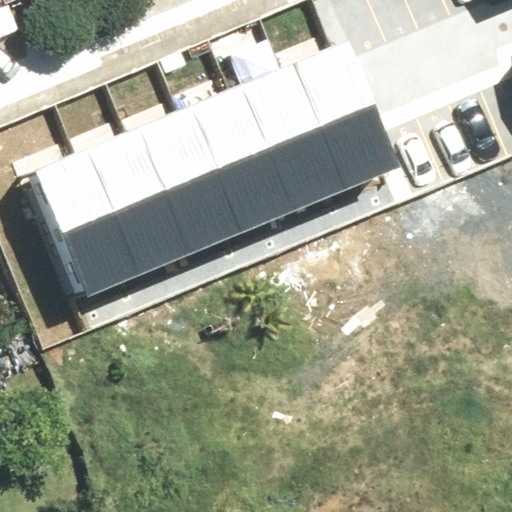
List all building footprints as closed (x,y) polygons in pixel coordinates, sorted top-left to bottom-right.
[(6,0),(11,10),(33,0),(6,0)] [(389,163),(337,40),(286,61),(338,184),(389,163)] [(338,184),(286,61),(235,82),(287,205),(338,184)] [(287,205),(235,82),(184,103),(236,227),(287,205)] [(236,227),(184,103),(134,125),(185,248),(236,227)] [(185,248),(134,125),(83,146),(135,269),(185,248)] [(135,269),(83,146),(32,167),(84,290),(135,269)] [(445,244),(339,244),(340,412),(461,411),(460,349),(511,348),(511,215),(445,216),(445,244)] [(511,511),(511,435),(406,474),(420,511),(511,511)] [(317,511),(307,487),(281,497),(264,454),(216,473),(231,511),(317,511)]
